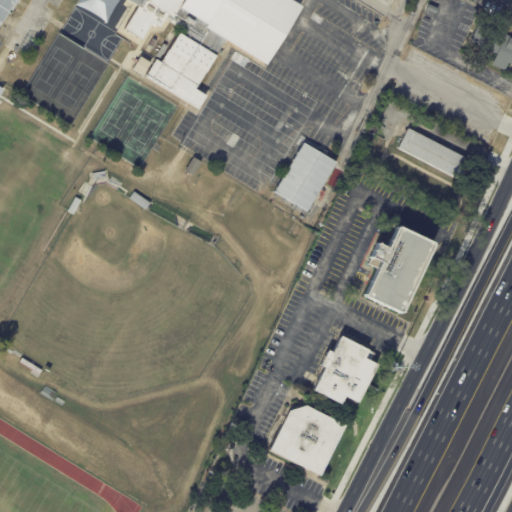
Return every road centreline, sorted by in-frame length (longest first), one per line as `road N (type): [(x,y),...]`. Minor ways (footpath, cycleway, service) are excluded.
road 1 (secondary): [(511,172),(344,511)]
road 2 (motorway): [(511,221),(357,511)]
road 3 (motorway): [(511,283),(395,511)]
